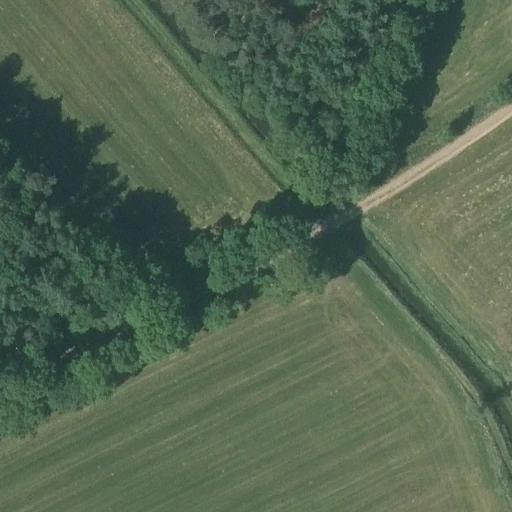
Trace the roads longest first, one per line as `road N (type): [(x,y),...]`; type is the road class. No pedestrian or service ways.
road 1 (track): [(511,107),(330,228),(0,388)]
road 2 (track): [(125,0),(317,235)]
